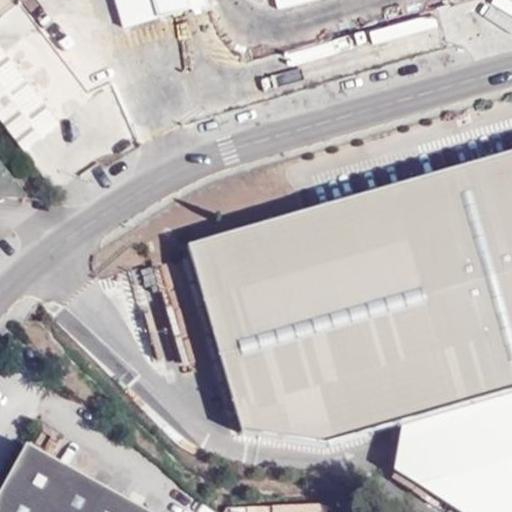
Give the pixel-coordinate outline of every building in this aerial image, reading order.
[(209,6),(207,0),(120,0),(131,30),(209,6)] [(55,126),(0,53),(0,123),(21,152),(55,126)] [(511,155),(187,251),(191,251),(240,437),(328,448),(511,394),(511,155)] [(0,173),(0,205),(21,206),(23,202),(0,173)] [(148,511),(26,444),(0,491),(0,511),(148,511)] [(320,511),(320,502),(271,502),(270,511),(320,511)]
